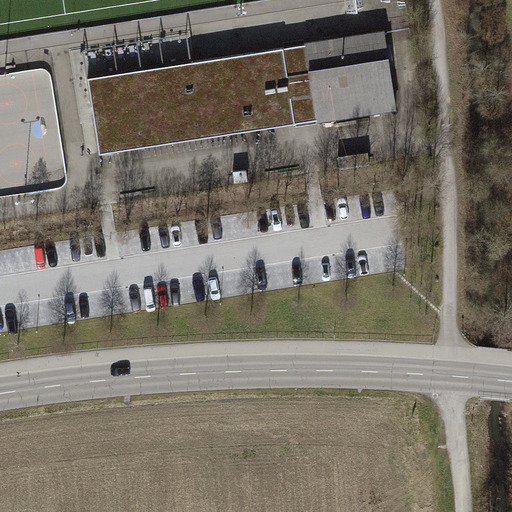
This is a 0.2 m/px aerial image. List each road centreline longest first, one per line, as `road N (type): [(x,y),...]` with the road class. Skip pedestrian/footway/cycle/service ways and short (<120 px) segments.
road 1 (secondary): [(511,381),(301,369),(0,393)]
road 2 (track): [(450,317),(434,0)]
road 3 (track): [(463,511),(450,317)]
